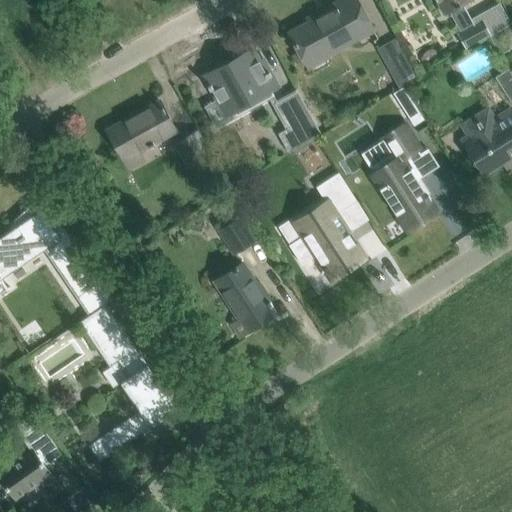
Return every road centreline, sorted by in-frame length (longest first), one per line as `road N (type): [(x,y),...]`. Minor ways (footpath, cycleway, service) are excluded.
road 1 (residential): [(131,511),(259,394),(511,234)]
road 2 (residential): [(20,117),(230,0)]
